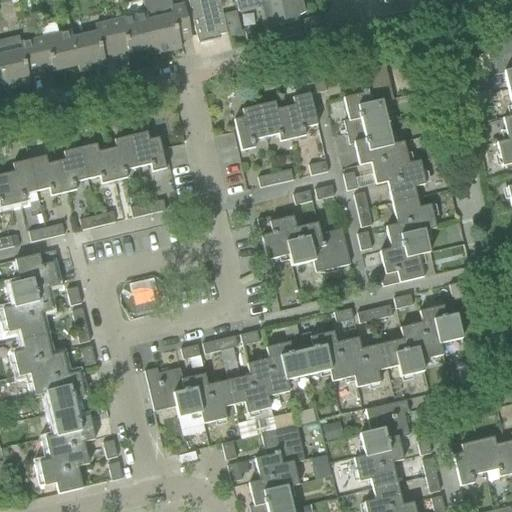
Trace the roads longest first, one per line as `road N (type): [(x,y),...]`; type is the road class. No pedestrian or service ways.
road 1 (residential): [(0,258),(210,208)]
road 2 (residential): [(110,342),(233,313),(219,254)]
road 3 (residential): [(0,114),(180,71)]
road 4 (residential): [(110,342),(98,296),(106,279),(219,254)]
road 5 (residential): [(143,497),(110,342)]
road 6 (residential): [(210,208),(180,71)]
road 7 (unknown): [(210,208),(329,164)]
